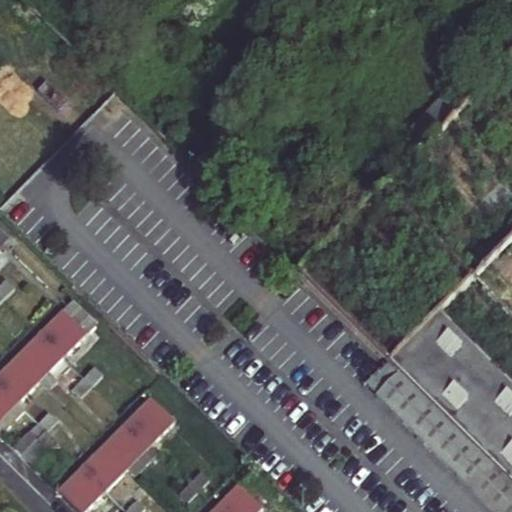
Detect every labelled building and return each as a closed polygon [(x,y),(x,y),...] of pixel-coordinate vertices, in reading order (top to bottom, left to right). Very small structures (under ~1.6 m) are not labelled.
[(511,27),(407,132),(422,147),(511,56),(511,0),(507,0),(505,2),(511,8),(511,27)] [(63,314),(85,337),(94,328),(71,306),(63,314)] [(56,322),(35,343),(58,365),(78,345),(85,337),(63,314),(56,322)] [(511,391),(435,314),(385,363),(397,374),(511,488),(511,391)] [(13,365),(36,387),(58,365),(35,343),(13,365)] [(385,363),(363,386),(374,397),(397,374),(385,363)] [(13,365),(0,377),(0,394),(15,409),(36,387),(13,365)] [(491,511),(511,511),(511,488),(397,374),(374,397),(491,511)] [(0,423),(15,409),(0,394),(0,423)] [(154,404),(146,411),(125,432),(148,454),(168,434),(176,426),(154,404)] [(0,423),(0,437),(1,439),(22,416),(15,409),(0,423)] [(126,477),(148,454),(125,432),(103,454),(126,477)] [(18,456),(35,472),(57,450),(40,434),(18,456)] [(103,454),(82,475),(105,498),(126,477),(103,454)] [(126,477),(134,485),(156,462),(148,454),(126,477)] [(90,511),(105,498),(82,475),(60,497),(75,511),(90,511)] [(234,499),(220,511),(262,511),(242,491),(234,499)]
